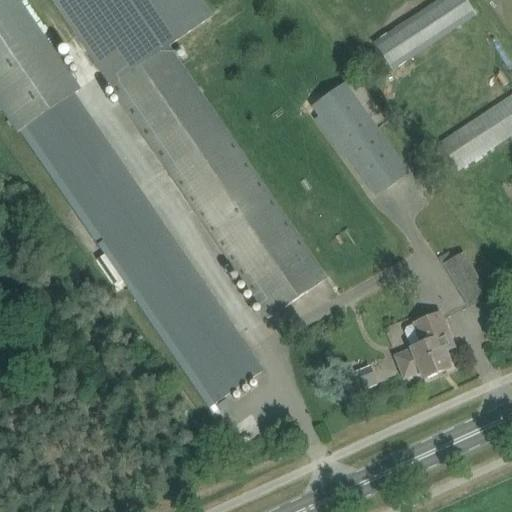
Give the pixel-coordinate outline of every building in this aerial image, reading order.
[(81,89),(63,63),(63,62),(20,0),(0,0),(0,107),(3,112),(9,121),(14,127),(18,133),(25,128),(215,405),(264,372),(74,94),(81,89)] [(53,0),(104,74),(106,77),(112,85),(108,87),(268,320),(327,278),(168,45),(169,47),(221,11),(219,8),(210,14),(200,0),(53,0)] [(464,0),(441,0),(375,44),(392,71),(475,16),(464,0)] [(361,178),(374,196),(376,199),(407,176),(410,175),(345,84),(341,86),(311,108),(318,118),(348,160),(361,178)] [(458,171),(511,135),(511,96),(440,144),(458,171)] [(444,265),(470,308),(489,297),(463,254),(444,265)] [(412,351),(395,357),(404,379),(421,372),(424,380),(449,370),(447,364),(448,364),(444,353),(453,349),(439,314),(414,325),(422,344),(411,349),(412,351)]
